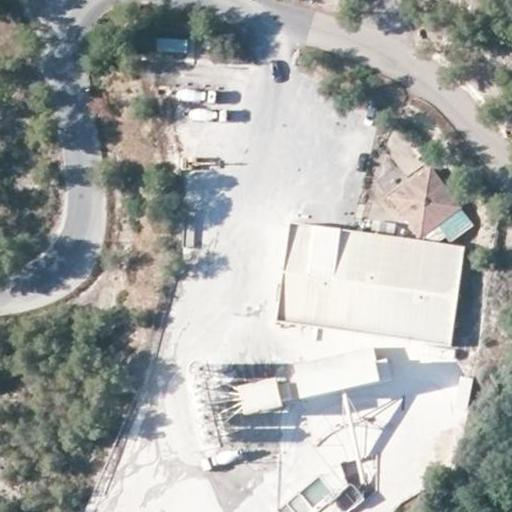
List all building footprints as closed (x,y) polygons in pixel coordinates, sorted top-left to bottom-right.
[(190,60),(192,44),(160,40),(158,56),(190,60)] [(431,170),(393,198),(421,234),(459,205),(431,170)] [(294,226),(281,323),(452,344),(464,248),(294,226)] [(369,356),(291,375),(295,393),(273,398),(276,412),(298,407),(299,410),(387,388),(382,368),(373,370),(369,356)] [(466,408),(471,377),(458,375),(454,406),(466,408)] [(276,412),(273,398),(241,406),(244,420),(276,412)] [(280,511),(303,511),(327,495),(316,479),(277,508),(280,511)]
